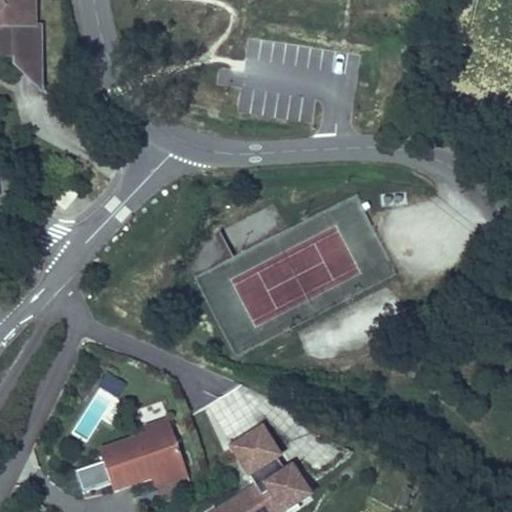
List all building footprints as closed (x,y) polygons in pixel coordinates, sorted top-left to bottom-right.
[(0,0),(0,26),(6,27),(6,54),(6,63),(33,64),(34,24),(26,24),(25,0),(0,0)] [(33,89),(33,64),(6,63),(30,88),(33,89)] [(51,199),(62,183),(51,178),(42,192),(51,199)] [(119,397),(125,382),(104,373),(98,389),(119,397)] [(140,418),(144,427),(167,418),(164,409),(140,418)] [(167,418),(144,427),(98,443),(113,485),(152,471),(182,460),(167,418)] [(294,511),(312,501),(296,474),(289,477),(281,482),(272,468),(281,463),(283,462),(266,433),(236,452),(258,490),(222,511),(294,511)] [(182,460),(152,471),(155,481),(186,470),(182,460)] [(289,477),(281,463),(272,468),(281,482),(289,477)] [(100,466),(75,476),(83,496),(108,485),(100,466)]
